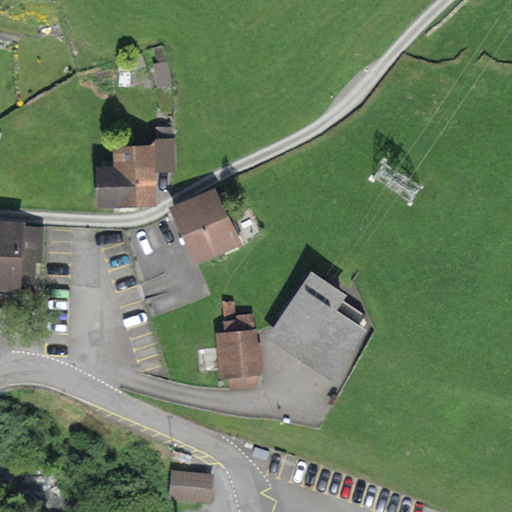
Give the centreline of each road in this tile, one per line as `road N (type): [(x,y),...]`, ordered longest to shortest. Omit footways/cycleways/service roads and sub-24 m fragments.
road 1 (unclassified): [(181,197),(322,124),(446,0)]
road 2 (unclassified): [(254,511),(238,469),(210,444),(63,375),(10,369)]
road 3 (residential): [(0,217),(129,221),(181,197)]
